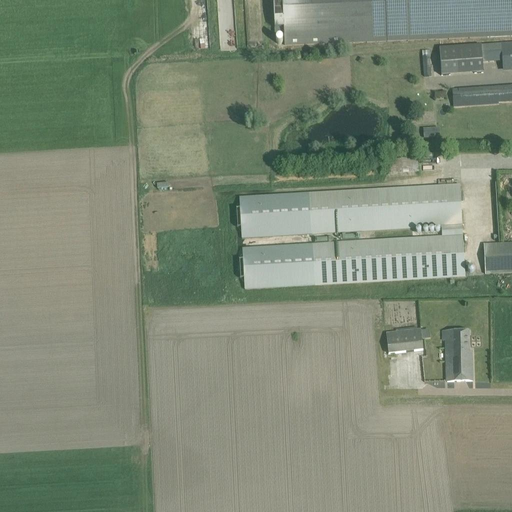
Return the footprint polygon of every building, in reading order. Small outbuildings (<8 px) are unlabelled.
[(511,0),(273,0),(275,37),(285,37),(285,47),(511,37),(511,0)] [(221,31),(222,45),(237,45),(236,31),(221,31)] [(511,43),(501,45),(502,60),(503,68),(503,73),(511,73),(511,70),(511,69),(511,43)] [(483,74),(481,45),(473,46),(475,74),(483,74)] [(448,48),(439,48),(441,77),(450,76),(448,48)] [(430,51),(422,52),(423,76),(431,76),(430,51)] [(454,109),(498,106),(498,103),(511,101),(511,86),(453,91),(454,109)] [(424,128),(425,139),(440,138),(439,128),(424,128)] [(386,162),(388,176),(418,173),(417,159),(386,162)] [(241,228),(241,240),(442,228),(442,237),(241,249),(242,260),(239,261),(240,280),(243,280),(244,290),(465,277),(460,185),(239,198),(240,211),(236,211),(237,229),(241,228)] [(511,243),(483,245),(485,276),(511,274),(511,243)] [(386,334),(389,355),(423,351),(421,330),(386,334)] [(443,332),(443,341),(446,341),(447,382),(473,382),(472,352),(468,352),(468,331),(443,332)]
